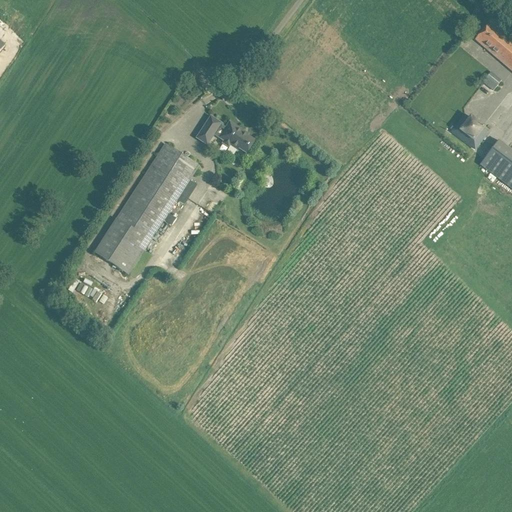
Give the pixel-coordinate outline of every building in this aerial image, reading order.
[(474,40),(489,53),(511,72),(511,43),(488,24),(474,40)] [(491,72),(483,82),(493,91),(502,81),(491,72)] [(405,124),(434,143),(463,98),(433,79),(405,124)] [(465,115),(452,132),(475,149),(488,132),(465,115)] [(222,124),(211,117),(197,138),(207,145),(222,124)] [(240,132),(242,130),(235,126),(230,122),(219,138),(224,142),(223,144),(229,148),(231,145),(238,150),(239,148),(247,153),(249,149),(254,141),(240,132)] [(511,188),(511,149),(500,140),(481,164),(511,188)] [(199,167),(165,145),(95,253),(129,275),(165,221),(182,193),(189,198),(198,186),(190,181),(199,167)] [(77,294),(83,283),(74,279),(68,289),(77,294)] [(91,286),(88,294),(96,297),(99,290),(91,286)]
